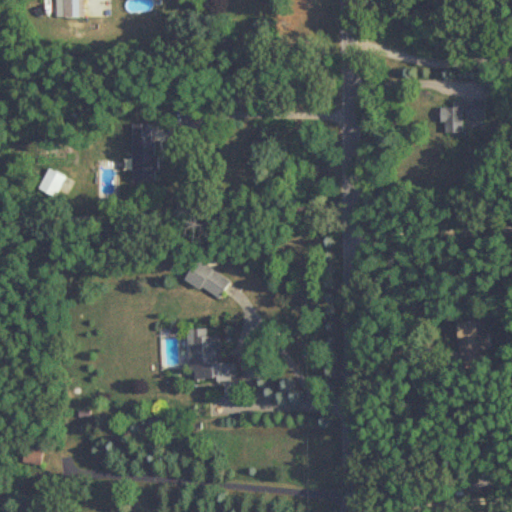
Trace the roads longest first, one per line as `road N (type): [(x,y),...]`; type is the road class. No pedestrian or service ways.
road 1 (residential): [(354,511),(346,0)]
road 2 (residential): [(511,55),(471,61),(348,44)]
